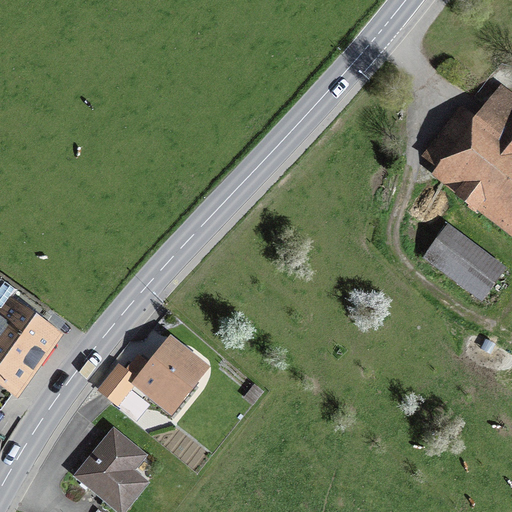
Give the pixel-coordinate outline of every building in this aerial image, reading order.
[(511,113),(500,105),(450,172),(511,218),(511,113)] [(496,272),(444,230),(425,253),(477,296),(496,272)] [(0,393),(51,319),(0,284),(0,393)] [(205,362),(162,332),(116,382),(164,417),(205,362)] [(161,461),(117,425),(76,473),(124,508),(161,461)]
